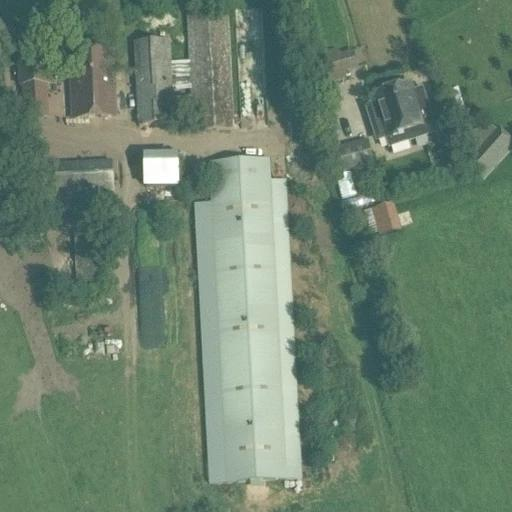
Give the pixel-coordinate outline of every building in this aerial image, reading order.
[(174,126),(174,116),(177,116),(175,117),(175,119),(176,122),(178,123),(181,121),(182,119),(180,116),(179,116),(191,115),(192,134),(235,131),(228,10),(187,13),(186,14),(188,64),(171,65),(170,43),(134,45),(138,129),(174,127),(174,129),(175,132),(179,132),(181,131),(182,128),(180,125),(177,124),(174,126)] [(112,53),(70,55),(73,121),(115,118),(112,53)] [(314,62),(318,75),(338,69),(333,56),(314,62)] [(24,120),(49,119),(47,86),(49,86),(47,65),(18,67),(20,88),(21,88),(24,120)] [(497,71),(478,75),(488,117),(511,111),(506,89),(501,90),(497,71)] [(413,94),(410,86),(391,92),(408,144),(436,135),(422,91),(413,94)] [(408,144),(391,92),(372,98),(375,106),(365,109),(373,135),(377,134),(380,143),(386,141),(389,150),(408,144)] [(484,182),(511,150),(511,143),(496,129),(464,164),(484,182)] [(367,142),(326,154),(333,178),(374,167),(367,142)] [(127,192),(178,191),(177,167),(185,166),(184,159),(177,159),(177,158),(127,159),(127,192)] [(55,166),(57,214),(113,211),(111,163),(55,166)] [(209,166),(225,485),(300,481),(285,190),(270,190),(269,163),(209,166)] [(342,202),(356,199),(350,176),(336,179),(342,202)] [(368,228),(375,226),(379,239),(401,233),(393,206),(365,213),(368,228)] [(74,234),(77,294),(103,292),(100,233),(74,234)]
